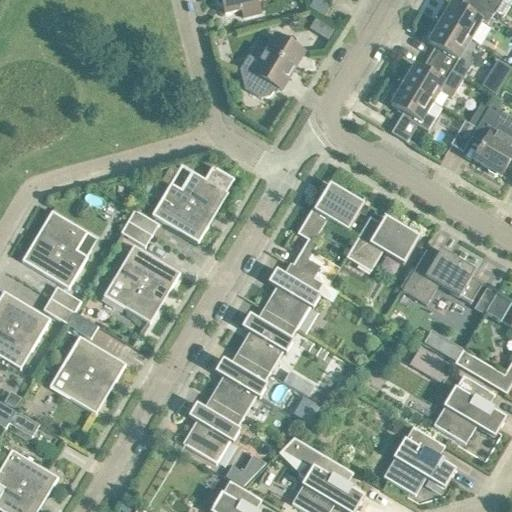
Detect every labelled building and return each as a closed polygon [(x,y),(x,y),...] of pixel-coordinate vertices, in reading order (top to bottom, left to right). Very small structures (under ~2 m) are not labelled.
[(261,15),(258,2),(257,0),(215,0),(218,6),(220,8),(222,7),(224,16),(241,12),(243,19),(261,15)] [(494,15),(502,0),(471,0),(471,1),(494,15)] [(494,15),(471,1),(464,12),(451,4),(447,12),(443,9),(435,22),(470,43),(481,23),(487,27),(494,15)] [(470,43),(435,22),(428,35),(432,37),(427,45),(440,52),(434,63),(457,77),(464,81),(473,65),(471,56),(464,52),(470,43)] [(284,43),(274,37),(263,55),(247,59),(239,72),(244,91),(261,100),(270,98),(276,89),(281,92),(304,54),(294,48),(296,45),(295,41),(290,38),(286,39),(284,43)] [(457,77),(434,63),(427,74),(414,66),(410,74),(406,71),(398,84),(433,105),(440,93),(452,100),(464,81),(457,77)] [(427,135),(428,134),(427,133),(435,121),(441,110),(433,105),(398,84),(391,97),(395,99),(390,107),(409,118),(407,122),(427,135)] [(511,123),(488,110),(476,131),(488,137),(473,162),(485,169),(485,172),(492,177),(495,175),(501,178),(511,158),(511,123)] [(462,154),(476,130),(464,123),(450,147),(462,154)] [(170,187),(151,218),(198,245),(208,228),(207,227),(206,228),(199,223),(207,210),(215,215),(226,196),(227,197),(228,195),(226,194),(234,181),(212,168),(204,182),(193,175),(182,194),(170,187)] [(364,207),(340,193),(329,186),(325,194),(324,193),(325,192),(324,191),(297,237),(307,243),(293,268),(290,266),(290,267),(323,287),(323,286),(328,289),(338,271),(313,256),(318,247),(314,245),(328,222),(347,234),(364,207)] [(152,238),(158,227),(134,212),(127,224),(152,238)] [(33,247),(32,246),(22,264),(68,291),(87,259),(86,259),(85,259),(75,253),(86,235),(78,230),(51,214),(51,215),(40,234),(48,239),(40,252),(33,247)] [(419,240),(396,226),(385,219),(380,227),(370,220),(346,260),(370,275),(382,255),(403,267),(419,240)] [(145,250),(152,238),(127,224),(120,235),(145,250)] [(168,293),(169,293),(180,276),(133,248),(103,298),(150,326),(151,325),(150,324),(161,305),(153,301),(161,288),(168,292),(168,293)] [(475,273),(452,259),(441,252),(436,260),(425,253),(401,293),(426,308),(438,288),(470,307),(482,287),(470,280),(475,273)] [(323,287),(290,267),(289,268),(292,270),(286,278),(276,272),(275,273),(275,274),(270,282),(271,282),(270,285),(268,284),(268,285),(278,292),(266,312),(263,311),(263,312),(296,332),(309,310),(312,312),(313,310),(312,310),(313,308),(314,308),(319,299),(319,300),(320,298),(317,297),(323,287)] [(74,315),(81,304),(56,289),(49,301),(73,315),(74,315)] [(0,299),(0,314),(2,316),(0,318),(0,359),(0,360),(1,359),(9,364),(20,346),(30,352),(30,353),(31,354),(50,322),(3,294),(0,299)] [(67,327),(73,315),(49,301),(43,313),(67,327)] [(511,304),(499,324),(511,332),(511,363),(504,377),(462,353),(454,366),(506,397),(511,386),(511,304)] [(296,332),(263,312),(262,313),(265,314),(260,323),(249,316),(248,318),(249,318),(244,327),(243,329),(242,329),(241,330),(252,336),(239,357),(237,355),(236,356),(270,376),(282,355),(285,357),(286,355),(285,354),(286,352),(287,353),(292,344),(293,345),(294,343),(291,341),(296,332)] [(90,341),(98,329),(74,315),(73,315),(67,327),(90,341)] [(95,417),(96,415),(107,396),(99,392),(107,379),(114,383),(114,384),(115,384),(125,367),(79,339),(49,389),(95,417)] [(452,365),(462,349),(457,346),(450,348),(443,359),(452,365)] [(270,376),(236,356),(235,357),(238,359),(233,367),(222,361),(222,363),(217,371),(218,372),(217,374),(215,373),(214,375),(225,381),(213,402),(210,400),(209,401),(243,421),(256,399),(259,401),(260,400),(258,399),(260,397),(261,397),(266,389),(267,388),(264,386),(270,376)] [(495,397),(463,378),(462,380),(464,382),(458,392),(454,390),(443,410),(446,412),(437,428),(434,426),(433,428),(465,447),(466,445),(461,442),(470,426),(494,440),(506,421),(493,413),(494,411),(483,404),(488,396),(494,399),(495,397)] [(311,412),(323,392),(304,382),(293,401),(311,412)] [(243,421),(209,401),(209,402),(212,403),(206,412),(196,406),(195,407),(190,416),(191,416),(190,419),(189,418),(188,419),(198,426),(186,446),(183,445),(182,446),(216,467),(229,444),(232,446),(233,444),(232,444),(233,441),(234,442),(239,434),(240,432),(237,430),(243,421)] [(0,427),(5,431),(8,425),(15,413),(0,404),(0,427)] [(32,439),(39,427),(15,413),(8,425),(32,439)] [(248,442),(259,449),(267,437),(256,430),(248,442)] [(444,449),(413,430),(411,432),(414,433),(408,444),(404,441),(392,461),(396,463),(387,479),(384,478),(383,480),(415,499),(416,497),(411,494),(420,478),(444,492),(456,472),(443,464),(444,463),(433,456),(438,447),(443,450),(444,449)] [(0,511),(37,511),(39,510),(31,505),(39,492),(46,496),(46,497),(47,498),(58,480),(11,453),(0,471),(0,487),(4,490),(0,497),(0,511)] [(353,476),(321,457),(320,458),(322,460),(316,470),(313,468),(301,488),(304,490),(295,506),(292,505),(291,506),(300,511),(324,511),(329,505),(341,511),(356,511),(364,499),(351,491),(352,490),(341,483),(346,474),(352,477),(353,476)] [(184,481),(218,501),(210,511),(253,511),(249,510),(255,501),(260,504),(261,503),(241,491),(230,484),(195,463),(184,481)] [(231,468),(225,478),(243,489),(251,480),(242,475),(231,468)] [(254,497),(261,486),(255,482),(248,493),(254,497)]
